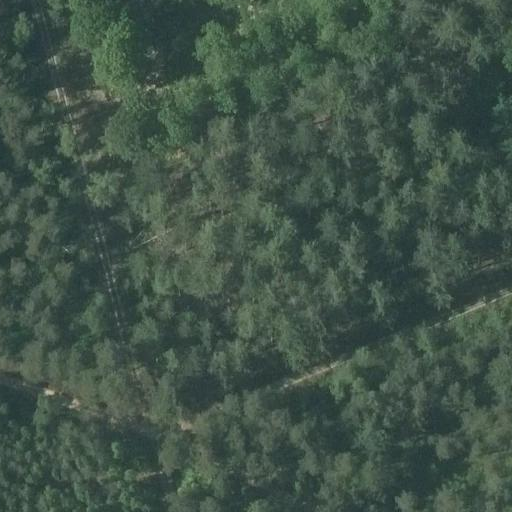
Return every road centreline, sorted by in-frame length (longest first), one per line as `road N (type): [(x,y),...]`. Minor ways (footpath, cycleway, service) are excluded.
road 1 (track): [(34,0),(141,429)]
road 2 (track): [(511,300),(167,442)]
road 3 (track): [(303,511),(141,429),(0,384)]
